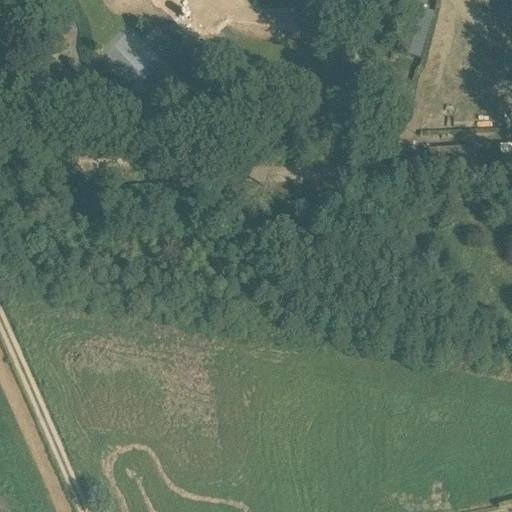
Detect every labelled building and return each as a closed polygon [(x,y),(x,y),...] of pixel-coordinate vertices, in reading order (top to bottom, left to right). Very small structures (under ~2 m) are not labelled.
[(0,2),(0,28),(14,25),(8,1),(0,2)] [(396,61),(420,68),(432,21),(409,14),(396,61)] [(54,60),(44,54),(37,65),(44,69),(50,68),(54,60)] [(34,84),(47,85),(47,77),(43,72),(35,72),(34,84)] [(146,93),(154,115),(184,105),(176,83),(146,93)] [(46,104),(50,98),(48,92),(40,88),(35,98),(46,104)] [(60,120),(59,112),(55,108),(47,108),(47,120),(60,120)] [(106,117),(99,121),(97,126),(100,134),(112,129),(106,117)] [(66,133),(78,128),(75,121),(69,118),(61,121),(66,133)] [(81,122),(80,135),(93,136),(94,128),(90,123),(81,122)] [(511,146),(499,148),(500,157),(511,156),(511,146)] [(429,180),(449,179),(447,151),(428,152),(429,180)]
